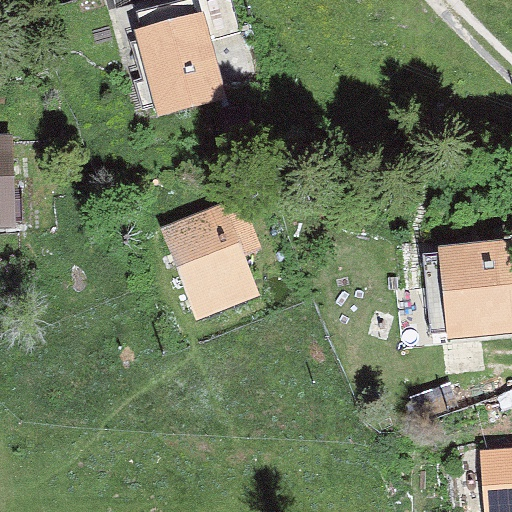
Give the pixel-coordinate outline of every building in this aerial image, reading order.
[(127,39),(152,128),(222,108),(197,19),(127,39)] [(11,151),(0,150),(0,247),(12,247),(11,151)] [(156,243),(190,332),(268,302),(233,213),(156,243)] [(421,258),(437,354),(501,344),(486,247),(421,258)] [(511,511),(511,462),(471,466),(475,511),(511,511)]
